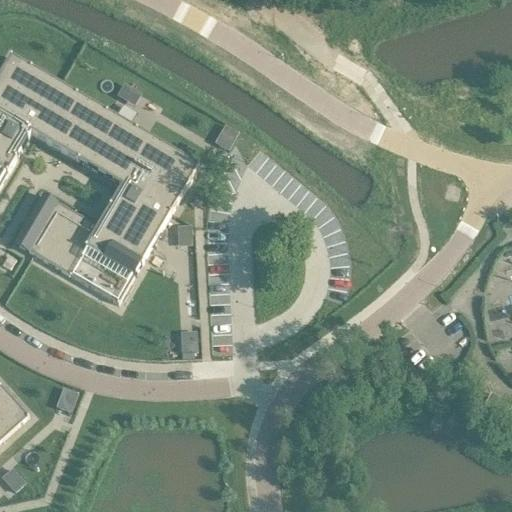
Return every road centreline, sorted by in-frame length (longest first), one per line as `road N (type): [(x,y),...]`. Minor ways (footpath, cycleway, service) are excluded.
road 1 (residential): [(245,339),(240,218),(260,186),(308,229),(320,263),(311,301),(290,325)]
road 2 (residential): [(280,402),(320,358),(404,300),(466,233),(490,174)]
road 3 (residential): [(249,386),(99,382),(0,337)]
road 4 (residential): [(366,131),(161,0)]
road 5 (residential): [(366,131),(490,174)]
